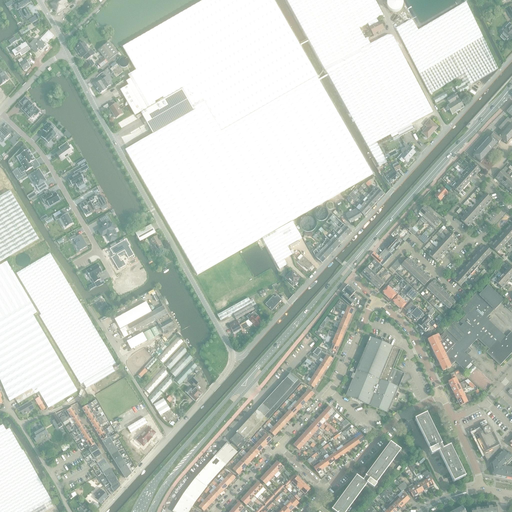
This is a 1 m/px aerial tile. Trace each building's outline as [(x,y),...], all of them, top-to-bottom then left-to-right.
[(13,5),(16,10),(16,9),(17,10),(20,8),(21,10),(25,18),(25,17),(27,19),(30,17),(29,15),(30,15),(25,8),(24,6),(30,2),(28,0),(19,0),(13,4),(14,5),(13,5)] [(65,0),(57,0),(51,4),(57,13),(65,8),(62,5),(66,2),(65,0)] [(128,75),(130,79),(147,109),(182,89),(194,109),(153,133),(153,134),(126,150),(198,274),(372,174),(316,76),(273,0),(204,0),(122,47),(136,70),(128,75)] [(377,19),(383,16),(377,4),(374,0),(287,0),(290,4),(325,68),(325,70),(341,98),(343,100),(374,158),(379,166),(387,162),(382,153),(410,139),(408,133),(414,130),(411,125),(433,114),(394,37),(389,36),(371,44),(357,51),(347,34),(359,28),(364,25),(368,24),(370,27),(379,23),(377,19)] [(411,19),(396,28),(403,42),(430,93),(455,79),(456,82),(461,79),(462,81),(465,80),(462,76),(464,73),(457,60),(485,42),(467,4),(466,2),(418,30),(411,19)] [(370,27),(373,34),(384,29),(380,22),(379,23),(370,27)] [(511,25),(511,24),(509,23),(505,27),(506,29),(501,34),(502,35),(500,37),(504,41),(506,39),(509,42),(511,38),(511,25)] [(27,27),(19,32),(22,35),(30,31),(27,27)] [(371,44),(365,35),(363,36),(359,28),(347,34),(357,51),(371,44)] [(35,39),(29,45),(32,47),(30,50),(32,49),(36,53),(38,51),(37,50),(38,48),(41,51),(46,45),(45,44),(53,36),(48,31),(40,40),(40,39),(38,42),(35,39)] [(101,67),(107,62),(117,53),(108,42),(98,50),(104,58),(97,63),(101,67)] [(30,50),(25,43),(12,51),(15,56),(19,53),(21,56),(30,50)] [(95,54),(92,50),(90,52),(84,43),(76,49),(82,58),(84,56),(87,60),(95,54)] [(477,59),(476,60),(479,63),(471,72),(476,76),(478,73),(479,74),(482,71),(484,68),(485,69),(486,68),(487,67),(486,67),(488,66),(489,64),(487,63),(491,59),(490,58),(486,50),(482,54),(480,56),(478,58),(477,58),(477,59)] [(128,62),(128,61),(128,60),(127,59),(126,58),(124,57),(123,57),(122,58),(121,58),(120,60),(119,61),(119,62),(120,64),(121,65),(122,66),(124,66),(125,66),(127,65),(128,64),(128,62)] [(30,67),(26,60),(23,61),(21,58),(18,61),(20,63),(19,64),(24,71),(30,67)] [(117,64),(110,69),(112,72),(116,77),(123,72),(117,64)] [(0,85),(8,80),(7,80),(8,79),(5,75),(4,75),(0,69),(0,85)] [(111,85),(106,78),(94,85),(100,93),(107,89),(106,88),(111,85)] [(141,112),(147,109),(130,79),(126,81),(128,85),(120,90),(135,116),(141,112)] [(462,81),(460,83),(454,86),(458,94),(469,88),(465,80),(462,81)] [(141,112),(153,133),(194,109),(182,89),(147,109),(141,112)] [(445,91),(433,98),(436,104),(448,97),(445,91)] [(460,110),(464,107),(455,94),(447,99),(449,102),(452,100),(453,102),(454,102),(460,110)] [(26,98),(20,104),(22,106),(23,107),(21,109),(26,115),(26,116),(28,118),(29,118),(30,119),(34,115),(36,116),(40,112),(35,107),(34,108),(31,106),(33,105),(26,98)] [(449,102),(450,104),(447,106),(452,115),(460,110),(454,102),(453,102),(452,100),(449,102)] [(116,118),(122,114),(116,104),(109,108),(116,118)] [(489,138),(489,137),(489,136),(488,135),(487,135),(474,148),(474,149),(474,150),(475,151),(476,151),(477,150),(477,151),(473,156),(480,163),(501,140),(506,144),(511,138),(511,105),(506,112),(511,117),(510,120),(507,118),(498,128),(500,130),(496,135),(494,132),(489,138)] [(433,131),(437,126),(430,120),(425,125),(427,127),(422,133),(428,138),(434,132),(433,131)] [(41,136),(41,137),(48,143),(56,134),(57,134),(53,130),(54,128),(54,129),(55,128),(49,123),(49,124),(43,130),(46,132),(42,137),(41,136)] [(0,126),(0,140),(2,143),(11,134),(7,130),(6,132),(2,127),(1,128),(0,126)] [(62,150),(57,153),(60,159),(62,160),(65,158),(73,152),(72,152),(68,147),(69,145),(67,142),(60,147),(62,150)] [(402,153),(398,158),(402,162),(404,159),(407,162),(411,158),(410,157),(415,152),(413,150),(415,148),(410,144),(408,146),(405,143),(403,144),(403,145),(405,147),(405,148),(404,148),(404,149),(403,149),(402,150),(401,151),(401,152),(402,153)] [(21,154),(17,157),(20,163),(23,167),(19,169),(22,173),(25,171),(26,172),(33,167),(30,163),(35,160),(28,149),(21,154)] [(394,168),(394,169),(396,172),(401,169),(396,160),(389,164),(392,169),(394,168)] [(476,174),(480,170),(473,165),(470,168),(476,174)] [(470,168),(466,172),(473,178),(476,174),(470,168)] [(13,172),(13,173),(18,180),(26,175),(25,173),(21,175),(17,169),(13,172)] [(69,180),(68,181),(71,185),(72,186),(75,184),(78,188),(78,187),(84,184),(85,184),(83,180),(84,179),(80,173),(82,173),(80,169),(74,173),(75,176),(69,180)] [(400,176),(396,172),(394,169),(387,175),(385,172),(383,174),(386,179),(390,184),(400,176)] [(39,171),(31,176),(35,182),(34,183),(40,192),(48,187),(46,183),(45,184),(44,182),(45,181),(44,179),(44,178),(41,175),(39,171)] [(495,178),(499,181),(506,174),(502,171),(495,178)] [(466,172),(463,176),(470,182),(473,178),(466,172)] [(499,181),(503,185),(509,178),(506,174),(499,181)] [(463,176),(460,180),(466,186),(470,182),(463,176)] [(503,185),(507,188),(511,182),(511,179),(509,178),(503,185)] [(460,180),(456,183),(463,189),(466,186),(460,180)] [(463,189),(456,183),(454,182),(451,185),(459,193),(463,189)] [(449,195),(449,194),(442,187),(439,191),(439,190),(437,192),(434,196),(440,201),(446,195),(447,196),(448,194),(449,195)] [(384,194),(377,188),(376,188),(375,188),(372,191),(380,198),(384,194)] [(0,260),(39,237),(22,210),(10,191),(0,196),(0,260)] [(372,191),(369,194),(377,202),(380,198),(372,191)] [(45,195),(41,197),(44,203),(47,202),(49,207),(60,200),(56,193),(52,195),(52,194),(51,195),(50,193),(51,192),(50,192),(48,193),(45,195)] [(85,200),(81,203),(82,205),(81,205),(87,215),(92,213),(87,205),(90,203),(93,207),(95,211),(101,208),(102,211),(108,208),(105,202),(106,201),(104,197),(98,200),(97,199),(101,197),(99,192),(92,196),(93,198),(89,201),(90,202),(86,204),(85,200)] [(352,192),(349,196),(351,197),(353,199),(354,200),(357,197),(352,192)] [(369,194),(366,197),(374,205),(377,202),(369,194)] [(489,204),(492,200),(485,194),(482,198),(489,204)] [(366,197),(362,201),(371,209),(374,205),(366,197)] [(482,198),(478,202),(485,208),(489,204),(482,198)] [(362,201),(359,205),(368,212),(371,209),(362,201)] [(478,202),(475,205),(482,212),(485,208),(478,202)] [(356,209),(359,211),(364,216),(368,212),(359,205),(356,208),(356,209)] [(430,209),(425,205),(423,208),(420,205),(414,212),(417,215),(418,214),(422,217),(430,209)] [(475,205),(471,209),(478,216),(482,212),(475,205)] [(356,209),(345,215),(350,223),(362,216),(359,211),(356,209)] [(422,217),(420,219),(424,223),(426,221),(434,213),(430,209),(422,217)] [(471,209),(468,213),(475,219),(478,216),(471,209)] [(55,217),(57,221),(61,218),(67,228),(74,224),(68,214),(64,216),(62,213),(55,217)] [(426,221),(431,225),(438,217),(434,213),(426,221)] [(468,213),(464,217),(472,223),(475,219),(468,213)] [(431,225),(435,229),(443,221),(438,217),(431,225)] [(464,217),(461,221),(468,227),(472,223),(464,217)] [(104,228),(99,231),(102,236),(107,233),(108,236),(107,237),(110,242),(116,238),(115,236),(116,235),(113,229),(115,229),(112,224),(111,224),(108,219),(100,223),(102,228),(103,227),(104,228)] [(292,222),(278,230),(284,241),(287,246),(302,239),(292,222)] [(348,236),(351,232),(342,224),(339,228),(348,236)] [(155,233),(151,225),(135,234),(140,242),(155,233)] [(339,227),(335,231),(344,240),(348,236),(339,228),(339,227)] [(405,228),(395,238),(397,240),(407,230),(405,228)] [(278,230),(262,239),(279,269),(287,265),(284,259),(292,255),(292,254),(290,251),(284,241),(278,230)] [(335,231),(334,230),(332,232),(334,233),(332,236),(340,244),(344,240),(335,231)] [(504,231),(500,235),(507,241),(511,238),(504,231)] [(454,243),(457,239),(450,232),(447,236),(454,243)] [(424,244),(429,239),(423,234),(421,236),(419,238),(424,244)] [(73,236),(70,238),(71,240),(73,239),(80,251),(87,246),(80,235),(76,237),(75,235),(73,236)] [(500,235),(497,239),(504,245),(507,241),(500,235)] [(163,247),(157,236),(150,240),(156,250),(163,247)] [(332,236),(330,238),(328,236),(326,238),(337,248),(340,244),(332,236)] [(447,236),(443,240),(450,246),(454,243),(447,236)] [(326,238),(325,240),(326,240),(324,243),(326,245),(333,252),(337,248),(326,238)] [(392,255),(392,254),(389,252),(394,247),(395,249),(401,243),(398,241),(399,241),(397,240),(395,238),(391,243),(390,242),(389,244),(390,245),(379,256),(374,252),(371,256),(382,266),(392,255)] [(123,239),(119,241),(120,243),(117,245),(110,249),(112,252),(112,253),(113,254),(112,255),(114,255),(114,256),(111,258),(114,262),(118,269),(120,268),(121,268),(126,265),(123,260),(121,261),(119,258),(120,258),(119,258),(120,257),(119,257),(117,255),(124,251),(126,253),(125,253),(125,254),(126,254),(128,258),(132,256),(134,255),(129,248),(129,247),(129,246),(130,246),(129,245),(126,240),(125,240),(124,240),(123,239)] [(497,239),(493,243),(501,249),(504,245),(497,239)] [(443,240),(440,244),(447,250),(450,246),(443,240)] [(493,243),(490,246),(497,253),(501,249),(493,243)] [(322,246),(322,245),(321,244),(315,250),(326,259),(330,256),(321,247),(322,246)] [(440,244),(436,248),(444,254),(447,250),(440,244)] [(330,256),(331,254),(333,252),(326,245),(324,247),(323,245),(322,245),(322,246),(321,247),(330,256)] [(488,256),(489,254),(491,252),(484,245),(480,249),(488,256)] [(436,248),(433,251),(440,258),(444,254),(436,248)] [(480,249),(477,253),(484,260),(488,256),(480,249)] [(315,250),(313,252),(315,256),(322,263),(326,259),(315,250)] [(433,251),(430,254),(429,255),(437,262),(440,258),(433,251)] [(29,259),(29,258),(28,257),(28,255),(27,254),(26,254),(25,253),(23,252),(22,252),(21,252),(20,253),(18,254),(17,254),(17,255),(16,257),(16,259),(16,260),(16,261),(17,263),(17,264),(18,264),(19,265),(21,265),(22,266),(23,266),(25,265),(26,265),(27,264),(28,263),(28,262),(29,260),(29,259)] [(112,366),(116,363),(50,253),(16,273),(41,315),(39,316),(81,385),(83,383),(112,366)] [(477,253),(476,254),(474,257),(481,263),(484,260),(477,253)] [(402,255),(399,259),(403,263),(407,259),(402,255)] [(309,270),(310,269),(311,271),(314,268),(312,266),(313,266),(303,256),(298,262),(303,267),(304,266),(309,270)] [(408,257),(407,259),(403,263),(402,265),(406,268),(412,261),(408,257)] [(474,257),(470,261),(477,267),(481,263),(474,257)] [(0,265),(0,380),(7,396),(32,381),(39,392),(48,408),(77,391),(33,315),(37,312),(7,261),(0,265)] [(406,268),(409,272),(416,265),(412,261),(406,268)] [(470,261),(467,264),(474,271),(477,267),(470,261)] [(467,264),(463,268),(470,275),(474,271),(467,264)] [(98,265),(86,271),(91,279),(92,278),(94,283),(101,279),(98,275),(102,272),(98,265)] [(409,272),(413,275),(420,268),(416,265),(409,272)] [(362,273),(366,277),(372,271),(368,267),(362,273)] [(413,275),(417,279),(423,272),(420,268),(413,275)] [(463,268),(460,272),(467,279),(470,275),(463,268)] [(299,279),(294,274),(295,273),(292,271),(290,273),(287,271),(284,275),(287,277),(285,278),(293,285),(294,284),(295,285),(297,283),(296,282),(299,279)] [(366,277),(370,281),(376,275),(372,271),(366,277)] [(511,276),(506,271),(502,274),(510,281),(511,278),(511,276)] [(417,279),(420,282),(427,275),(423,272),(417,279)] [(460,272),(456,276),(464,282),(467,279),(460,272)] [(502,274),(499,278),(506,285),(510,281),(502,274)] [(370,281),(375,285),(381,279),(376,275),(370,281)] [(431,279),(427,275),(420,282),(424,286),(431,279)] [(456,276),(453,280),(460,286),(464,282),(456,276)] [(499,278),(496,282),(503,289),(506,285),(499,278)] [(385,283),(381,279),(375,285),(379,289),(385,283)] [(427,288),(430,292),(437,284),(433,281),(427,288)] [(382,292),(387,296),(394,288),(390,284),(382,292)] [(430,292),(434,295),(441,288),(437,284),(430,292)] [(350,306),(354,302),(350,298),(356,292),(349,286),(347,286),(342,292),(344,294),(341,297),(350,306)] [(438,334),(428,339),(443,371),(451,367),(451,366),(455,362),(464,370),(466,368),(471,363),(473,361),(464,353),(465,352),(468,348),(478,339),(489,350),(486,352),(500,365),(511,352),(511,332),(506,337),(488,321),(486,318),(487,317),(494,310),(503,301),(487,286),(479,295),(477,293),(461,309),(466,315),(460,321),(463,324),(460,327),(455,321),(443,333),(440,337),(438,334)] [(398,292),(394,288),(387,296),(391,300),(398,292)] [(434,295),(438,299),(445,291),(441,288),(434,295)] [(412,289),(410,290),(406,295),(413,301),(419,294),(412,289)] [(438,299),(442,302),(448,295),(445,291),(438,299)] [(404,297),(405,296),(402,294),(399,297),(398,295),(392,301),(397,305),(404,297)] [(282,300),(277,295),(275,298),(273,296),(265,304),(272,310),(282,300)] [(442,302),(445,306),(452,298),(448,295),(442,302)] [(253,306),(255,305),(251,297),(217,315),(220,321),(233,314),(236,320),(254,309),(253,306)] [(397,305),(401,309),(407,303),(406,303),(408,301),(404,297),(397,305)] [(456,302),(452,298),(445,306),(449,309),(456,302)] [(108,309),(102,300),(95,304),(100,313),(108,309)] [(115,319),(120,329),(122,328),(152,312),(146,302),(117,318),(116,319),(115,319)] [(414,306),(410,303),(404,309),(408,312),(414,306)] [(174,326),(163,306),(120,330),(124,338),(156,320),(164,334),(167,332),(166,331),(174,326)] [(343,308),(341,311),(351,315),(354,310),(347,307),(346,310),(343,308)] [(424,316),(422,314),(424,312),(421,310),(419,311),(415,307),(408,315),(408,317),(410,318),(411,318),(416,323),(420,318),(421,319),(424,316)] [(344,315),(343,318),(349,320),(351,315),(341,311),(337,309),(336,312),(344,315)] [(430,311),(427,314),(428,315),(427,317),(426,316),(418,325),(423,330),(424,331),(424,332),(426,332),(430,328),(427,325),(431,321),(429,319),(435,312),(432,309),(430,311)] [(234,335),(235,334),(252,324),(256,328),(260,324),(259,323),(261,321),(257,316),(253,312),(250,315),(249,314),(246,317),(249,320),(239,326),(237,322),(230,326),(233,331),(232,332),(234,335)] [(336,327),(338,328),(345,331),(347,326),(338,322),(336,327)] [(150,330),(154,337),(160,334),(155,327),(150,330)] [(143,333),(147,341),(154,338),(150,330),(143,333)] [(335,336),(334,339),(340,341),(343,336),(331,331),(331,332),(329,331),(328,333),(335,336)] [(303,340),(304,342),(306,340),(307,341),(313,334),(310,332),(303,340)] [(143,333),(127,342),(131,350),(147,341),(143,333)] [(166,361),(184,342),(180,338),(178,336),(161,355),(158,359),(163,364),(166,361)] [(388,413),(404,374),(393,369),(400,350),(389,345),(390,342),(376,336),(375,339),(370,337),(354,374),(353,373),(351,378),(352,379),(345,396),(388,413)] [(330,337),(328,342),(332,344),(338,347),(340,342),(340,341),(334,339),(330,337)] [(323,341),(322,343),(331,347),(330,350),(329,352),(330,353),(334,355),(336,352),(338,347),(332,344),(328,342),(327,342),(324,341),(323,341)] [(188,350),(183,345),(165,364),(171,369),(188,350)] [(193,358),(187,353),(170,372),(176,377),(193,358)] [(140,358),(137,361),(140,363),(143,365),(150,358),(145,354),(140,359),(140,358)] [(329,364),(332,359),(327,355),(325,358),(319,354),(318,356),(317,356),(319,357),(321,359),(329,364)] [(148,363),(145,367),(148,370),(157,360),(154,357),(148,363)] [(322,363),(320,365),(326,369),(329,364),(323,360),(322,363)] [(198,366),(192,361),(174,380),(180,385),(198,366)] [(312,362),(310,365),(311,366),(323,374),(326,369),(320,365),(319,367),(314,364),(315,364),(312,362)] [(90,386),(92,385),(115,372),(112,366),(83,383),(86,389),(90,386)] [(311,366),(310,368),(316,372),(314,375),(320,378),(323,374),(311,366)] [(473,366),(468,372),(469,373),(470,374),(476,368),(474,367),(473,366)] [(168,374),(164,367),(144,389),(150,394),(168,374)] [(144,368),(141,371),(138,375),(141,378),(147,371),(144,368)] [(260,407),(257,410),(260,412),(268,419),(294,390),(301,383),(290,373),(283,381),(260,407)] [(314,375),(312,377),(308,375),(307,377),(317,383),(320,378),(314,375)] [(448,382),(451,388),(459,384),(454,375),(451,377),(452,380),(448,382)] [(172,383),(168,376),(148,398),(153,404),(172,383)] [(195,377),(191,381),(195,386),(200,381),(195,377)] [(307,377),(305,379),(307,380),(310,382),(308,385),(314,388),(317,383),(307,377)] [(9,402),(15,399),(18,404),(39,392),(32,381),(7,396),(9,402)] [(451,388),(454,394),(464,389),(463,386),(461,387),(459,384),(451,388)] [(86,389),(91,397),(94,395),(90,386),(86,389)] [(199,398),(203,394),(196,387),(193,391),(189,387),(185,392),(196,402),(199,399),(199,398)] [(465,396),(463,392),(465,391),(464,389),(454,394),(457,400),(465,396)] [(309,390),(305,394),(310,398),(314,394),(309,390)] [(305,394),(301,398),(306,403),(310,398),(305,394)] [(467,395),(465,396),(457,400),(460,406),(470,401),(467,395)] [(42,411),(45,409),(39,398),(35,400),(42,411)] [(301,398),(297,402),(302,407),(306,403),(301,398)] [(170,410),(163,399),(153,405),(160,416),(170,410)] [(34,409),(30,402),(19,409),(23,415),(34,409)] [(293,406),(298,411),(302,407),(297,402),(295,404),(293,406)] [(82,409),(85,414),(91,410),(90,410),(93,409),(91,406),(92,405),(91,403),(82,409)] [(291,404),(287,409),(294,415),(298,411),(293,406),(291,404)] [(329,407),(325,411),(330,416),(334,420),(336,423),(338,421),(338,420),(337,419),(334,417),(337,414),(335,413),(334,412),(329,407)] [(75,413),(72,408),(67,411),(69,414),(65,416),(66,418),(75,413)] [(91,410),(85,414),(88,418),(97,413),(99,411),(97,409),(95,410),(95,411),(92,413),(91,410)] [(287,413),(285,415),(290,419),(294,415),(287,409),(285,411),(287,413)] [(257,410),(236,432),(237,433),(230,440),(240,449),(268,419),(257,410)] [(97,413),(88,418),(91,423),(96,420),(96,419),(99,418),(97,415),(98,415),(100,413),(99,411),(97,413)] [(334,420),(330,416),(325,411),(321,415),(326,420),(328,418),(332,422),(332,421),(335,424),(336,423),(334,420)] [(70,422),(73,420),(78,417),(75,413),(66,418),(67,420),(68,419),(70,422)] [(466,476),(465,476),(464,477),(449,446),(450,446),(443,449),(426,414),(427,414),(427,413),(415,419),(415,420),(417,419),(431,449),(429,450),(431,455),(440,451),(455,481),(453,482),(454,482),(466,476)] [(55,414),(51,417),(57,425),(61,423),(55,414)] [(285,415),(281,419),(286,424),(290,419),(285,415)] [(321,415),(317,419),(322,424),(326,420),(321,415)] [(73,420),(74,423),(71,425),(72,427),(81,422),(78,417),(73,420)] [(279,421),(277,423),(282,428),(286,424),(281,419),(279,417),(277,419),(279,421)] [(96,420),(91,423),(94,427),(102,422),(101,420),(100,420),(99,418),(96,419),(96,420)] [(144,418),(134,423),(138,429),(147,423),(144,418)] [(320,427),(323,430),(325,428),(322,425),(322,424),(317,419),(313,424),(318,429),(320,427)] [(336,423),(343,429),(343,428),(345,427),(338,421),(336,423)] [(103,424),(102,422),(94,427),(97,432),(102,429),(100,426),(103,424)] [(274,436),(278,432),(273,427),(269,423),(267,422),(266,424),(267,425),(267,426),(271,430),(269,432),(274,436)] [(277,423),(273,427),(278,432),(282,428),(277,423)] [(317,435),(319,433),(317,431),(318,429),(313,424),(309,428),(317,435)] [(0,511),(56,511),(52,504),(53,503),(23,450),(22,451),(9,428),(6,430),(3,425),(0,426),(0,511)] [(76,431),(79,435),(79,436),(87,431),(84,426),(79,430),(78,429),(76,431)] [(480,446),(488,462),(501,448),(491,426),(474,434),(480,446)] [(35,436),(33,437),(35,441),(37,444),(49,437),(47,434),(43,427),(33,433),(35,436)] [(140,435),(137,439),(138,439),(137,440),(143,446),(155,433),(150,428),(147,431),(146,430),(141,436),(140,435)] [(313,435),(315,438),(318,435),(317,435),(309,428),(305,432),(311,437),(313,435)] [(108,431),(99,436),(102,441),(107,438),(110,436),(108,433),(109,433),(111,432),(110,430),(108,431)] [(79,435),(78,436),(76,437),(78,440),(80,438),(79,438),(80,438),(82,440),(84,439),(89,436),(87,431),(79,436),(79,435)] [(305,432),(301,437),(307,442),(311,437),(305,432)] [(358,437),(355,439),(359,444),(365,439),(361,434),(361,435),(359,433),(356,435),(358,437)] [(103,442),(106,447),(115,441),(113,439),(117,436),(116,434),(103,442)] [(261,434),(260,436),(259,436),(267,444),(272,439),(266,434),(264,436),(261,434)] [(84,439),(86,441),(82,443),(83,445),(92,440),(89,436),(84,439)] [(260,440),(258,443),(263,448),(267,444),(259,436),(258,438),(260,440)] [(301,437),(297,441),(303,446),(307,442),(301,437)] [(351,439),(348,441),(349,443),(353,448),(359,444),(355,439),(354,437),(351,439)] [(116,441),(115,441),(106,447),(108,451),(120,444),(119,442),(117,443),(116,441)] [(297,441),(293,445),(299,450),(303,446),(297,441)] [(346,445),(343,447),(347,452),(353,448),(349,443),(348,441),(345,443),(346,445)] [(344,511),(350,504),(366,483),(374,489),(377,484),(375,483),(400,450),(401,450),(390,442),(390,443),(391,443),(364,481),(357,476),(356,476),(358,477),(333,510),(332,510),(334,511),(344,511)] [(188,511),(193,504),(195,501),(207,486),(206,486),(225,465),(226,465),(237,452),(227,443),(195,479),(184,494),(190,498),(189,499),(183,495),(172,511),(188,511)] [(253,443),(251,445),(259,453),(263,448),(258,443),(255,445),(253,443)] [(122,446),(120,444),(108,451),(111,456),(118,452),(121,450),(120,448),(122,446)] [(340,449),(337,451),(341,456),(347,452),(343,447),(342,445),(339,447),(340,449)] [(98,450),(96,446),(89,450),(91,452),(85,456),(86,458),(98,450)] [(251,450),(249,452),(255,457),(259,453),(254,447),(251,450)] [(333,451),(330,453),(332,455),(335,460),(341,456),(337,451),(336,449),(333,451)] [(86,458),(87,460),(90,458),(92,461),(93,460),(101,455),(98,450),(86,458)] [(504,450),(491,464),(494,476),(511,479),(511,467),(508,466),(507,465),(511,459),(511,458),(511,454),(510,452),(508,454),(504,450)] [(120,455),(118,452),(111,456),(114,461),(126,453),(124,451),(122,453),(120,455)] [(245,456),(242,453),(240,451),(238,454),(243,458),(241,461),(247,466),(251,461),(245,456)] [(249,452),(245,456),(251,461),(255,457),(249,452)] [(127,455),(126,453),(114,461),(117,465),(126,459),(125,457),(127,455)] [(93,460),(94,463),(90,465),(92,468),(98,464),(104,460),(101,455),(93,460)] [(328,458),(326,459),(329,464),(335,460),(332,455),(331,455),(328,458)] [(128,462),(126,459),(117,465),(120,470),(131,463),(129,460),(128,462)] [(326,459),(320,464),(323,469),(329,464),(326,459)] [(98,464),(92,467),(95,472),(100,468),(107,464),(104,460),(98,464)] [(241,461),(237,465),(243,470),(247,466),(241,461)] [(277,461),(273,466),(278,471),(280,469),(282,467),(277,461)] [(317,473),(323,469),(320,464),(318,461),(315,463),(317,465),(314,468),(317,473)] [(132,464),(131,463),(120,470),(122,474),(131,469),(129,466),(132,464)] [(100,468),(95,472),(96,474),(98,476),(103,473),(110,469),(107,464),(100,468)] [(238,475),(243,470),(237,465),(233,470),(238,475)] [(274,476),(277,473),(278,471),(273,466),(268,471),(274,476)] [(133,467),(131,469),(122,474),(125,479),(127,479),(135,470),(133,467)] [(103,473),(105,476),(100,479),(101,481),(113,473),(110,469),(103,473)] [(268,471),(264,475),(270,480),(274,476),(268,471)] [(113,473),(104,479),(106,480),(107,483),(116,478),(113,473)] [(226,478),(223,474),(221,473),(219,475),(224,480),(223,482),(228,486),(231,482),(226,478)] [(230,473),(226,478),(231,482),(235,478),(230,473)] [(429,488),(431,487),(433,485),(434,485),(430,478),(431,477),(430,474),(424,477),(423,474),(421,475),(423,478),(429,488)] [(264,475),(260,479),(268,487),(271,484),(269,481),(270,480),(264,475)] [(419,484),(423,491),(429,488),(423,478),(421,475),(416,478),(419,484)] [(292,482),(296,486),(302,481),(297,477),(292,482)] [(106,484),(104,485),(105,487),(108,485),(110,487),(108,488),(109,489),(119,482),(116,478),(107,483),(106,484)] [(223,482),(221,483),(216,478),(213,481),(224,491),(228,486),(223,482)] [(217,488),(215,490),(220,495),(224,491),(213,481),(212,483),(217,488)] [(299,492),(301,490),(306,485),(302,481),(296,486),(299,488),(297,490),(299,492)] [(108,490),(112,495),(120,486),(120,485),(119,482),(109,489),(108,490)] [(261,494),(265,490),(257,482),(253,487),(261,494)] [(407,487),(409,490),(413,497),(415,496),(418,495),(418,494),(414,487),(413,484),(407,487)] [(419,484),(414,487),(418,494),(423,491),(419,484)] [(310,489),(306,485),(301,490),(305,494),(310,489)] [(253,487),(249,492),(257,499),(261,494),(253,487)] [(99,488),(96,491),(93,494),(96,497),(95,498),(101,504),(108,496),(99,488)] [(215,490),(211,494),(216,499),(220,495),(215,490)] [(250,501),(252,499),(254,502),(257,499),(249,492),(245,496),(250,501)] [(402,492),(398,496),(400,498),(405,504),(407,502),(409,500),(410,499),(402,492)] [(211,494),(207,498),(212,503),(216,499),(211,494)] [(397,495),(393,499),(394,500),(396,502),(401,508),(405,504),(400,498),(398,496),(397,495)] [(245,496),(241,501),(246,506),(248,504),(251,507),(254,504),(250,501),(245,496)] [(199,499),(201,501),(203,503),(208,507),(212,503),(207,498),(205,501),(203,499),(203,498),(201,497),(199,499)] [(294,498),(289,502),(294,508),(299,503),(294,498)] [(392,502),(389,504),(391,506),(397,511),(401,508),(396,502),(394,500),(392,502)] [(286,501),(283,504),(285,506),(290,511),(294,508),(289,502),(288,504),(286,501)] [(79,504),(82,507),(85,510),(83,511),(92,511),(81,502),(79,504)] [(96,510),(100,507),(96,502),(92,506),(96,510)] [(204,511),(208,507),(203,503),(199,507),(204,511)] [(238,511),(244,511),(246,510),(238,503),(234,508),(238,511)]
